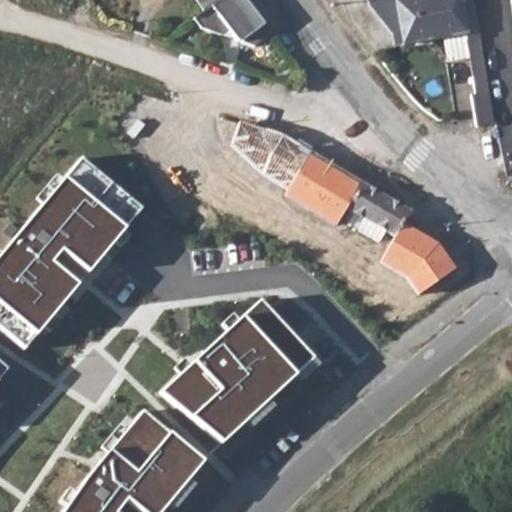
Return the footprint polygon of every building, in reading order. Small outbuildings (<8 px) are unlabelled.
[(219,0),(205,10),(196,17),(201,24),(221,31),(229,26),(236,37),(255,43),(273,31),(250,0),(219,0)] [(198,0),(205,10),(219,0),(198,0)] [(460,0),(400,0),(396,1),(403,42),(465,31),(464,28),(460,0)] [(472,0),(460,0),(464,28),(477,25),(472,0)] [(465,36),(468,54),(481,52),(478,34),(465,36)] [(468,54),(471,74),(484,72),(481,52),(468,54)] [(484,72),(471,74),(474,91),(470,91),(475,124),(492,121),(487,89),(484,72)] [(226,117),(215,150),(228,154),(239,122),(226,117)] [(239,122),(228,154),(299,181),(355,215),(349,225),(381,244),(387,234),(395,238),(410,212),(358,182),(363,174),(315,148),(239,122)] [(144,212),(82,158),(0,251),(0,331),(22,351),(144,212)] [(262,182),(251,203),(259,208),(277,218),(274,224),(292,234),(307,207),(262,182)] [(261,301),(157,394),(222,448),(316,360),(261,301)] [(0,382),(9,372),(0,364),(0,382)] [(86,480),(64,511),(163,511),(206,464),(142,412),(86,480)]
